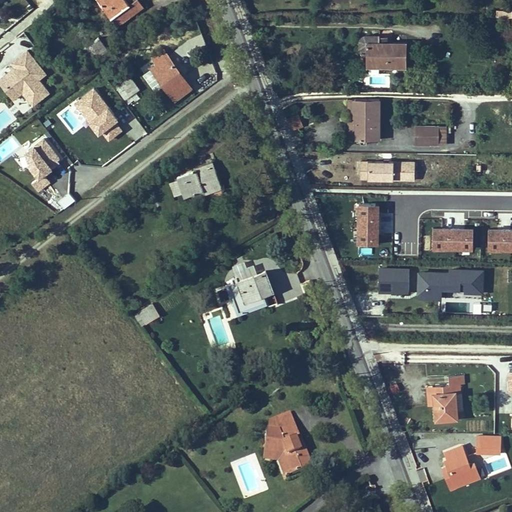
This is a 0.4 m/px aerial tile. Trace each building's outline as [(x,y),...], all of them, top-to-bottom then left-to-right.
[(139,0),(134,0),(129,4),(126,0),(98,0),(118,26),(144,6),(139,0)] [(511,9),(496,9),(496,18),(511,17),(511,9)] [(511,26),(511,27),(511,25),(498,25),(498,41),(511,40),(511,26)] [(407,66),(407,43),(387,43),(381,43),(380,36),(366,36),(364,37),(362,39),(361,41),(361,48),(367,51),(367,66),(407,66)] [(109,49),(99,37),(72,58),(74,61),(79,58),(86,66),(109,49)] [(46,74),(27,50),(9,64),(13,70),(0,79),(0,82),(13,100),(24,91),(34,104),(49,93),(39,80),(46,74)] [(158,64),(161,69),(156,73),(175,99),(191,88),(164,50),(153,58),(158,64)] [(156,73),(161,69),(158,64),(152,68),(156,73)] [(126,100),(132,95),(136,101),(140,97),(136,92),(140,89),(131,76),(117,87),(126,100)] [(108,140),(125,128),(95,85),(74,100),(98,134),(102,132),(108,140)] [(481,103),(481,94),(471,94),(471,104),(481,103)] [(126,100),(130,105),(136,101),(132,95),(126,100)] [(353,99),(349,99),(348,139),(357,139),(357,118),(353,118),(353,99)] [(353,118),(357,118),(357,139),(380,139),(380,99),(353,99),(353,118)] [(299,116),(287,120),(291,130),(303,125),(299,116)] [(447,131),(447,126),(416,126),(415,144),(447,144),(447,140),(447,136),(447,131)] [(31,182),(38,191),(51,181),(44,173),(62,159),(44,135),(21,153),(39,176),(31,182)] [(106,144),(111,151),(114,149),(108,141),(106,144)] [(111,160),(115,157),(111,151),(106,144),(101,147),(111,160)] [(393,160),(367,160),(367,178),(392,178),(393,160)] [(204,170),(203,168),(213,164),(212,162),(195,168),(196,170),(197,173),(204,170)] [(197,173),(196,170),(178,177),(179,179),(183,193),(184,197),(203,190),(220,184),(213,164),(203,168),(204,170),(197,173)] [(169,183),(174,196),(183,193),(179,179),(169,183)] [(205,194),(222,188),(220,184),(203,190),(205,194)] [(135,195),(129,199),(132,204),(138,200),(135,195)] [(125,202),(124,201),(118,206),(122,210),(127,206),(128,208),(132,204),(129,199),(125,202)] [(357,205),(356,245),(378,246),(379,206),(357,205)] [(431,228),(431,250),(472,250),(472,228),(431,228)] [(511,229),(487,229),(487,250),(511,250),(511,229)] [(256,271),(254,263),(246,265),(245,260),(232,264),(237,277),(256,271)] [(409,292),(410,267),(379,265),(378,291),(409,292)] [(484,292),(485,269),(418,266),(417,297),(442,298),(442,290),(484,292)] [(273,291),(266,271),(238,281),(246,301),(273,291)] [(482,310),(491,311),(492,303),(483,302),(482,310)] [(160,315),(153,304),(136,314),(139,320),(143,317),(147,323),(160,315)] [(453,392),(456,392),(458,417),(463,417),(460,383),(452,384),(453,392)] [(456,392),(453,392),(452,384),(436,385),(436,393),(435,393),(437,419),(458,417),(456,392)] [(436,385),(427,386),(430,420),(437,419),(435,393),(436,393),(436,385)] [(268,429),(265,450),(281,453),(288,450),(290,455),(286,456),(293,474),(312,467),(304,446),(300,448),(297,439),(301,437),(296,425),(280,431),(268,429)] [(498,443),(498,436),(484,435),(484,442),(478,446),(478,453),(500,453),(501,443),(498,443)] [(449,467),(441,469),(448,490),(480,477),(473,458),(468,460),(463,446),(446,451),(450,461),(447,463),(449,467)] [(286,477),(293,474),(286,456),(290,455),(288,450),(281,453),(265,450),(264,458),(279,460),(286,477)] [(253,460),(241,465),(251,490),(263,486),(259,477),(263,475),(261,468),(257,468),(253,460)]
